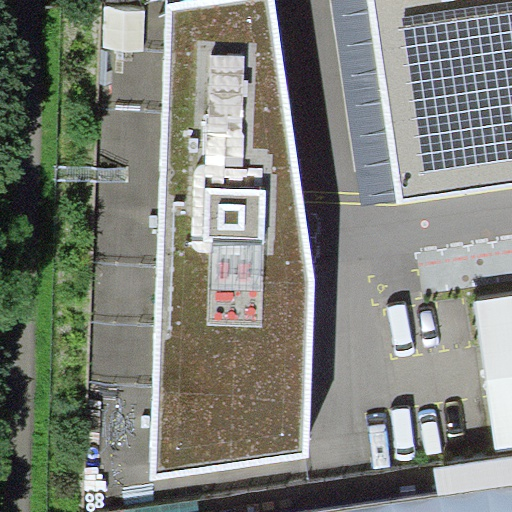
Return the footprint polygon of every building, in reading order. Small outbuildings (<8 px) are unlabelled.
[(194,0),(168,3),(151,479),(309,457),(315,274),(274,0),(194,0)] [(511,0),(370,0),(398,203),(511,186),(511,0)] [(511,296),(475,302),(496,450),(511,447),(511,296)] [(438,496),(511,485),(511,457),(434,468),(438,496)] [(511,511),(511,485),(438,496),(326,511),(511,511)]
